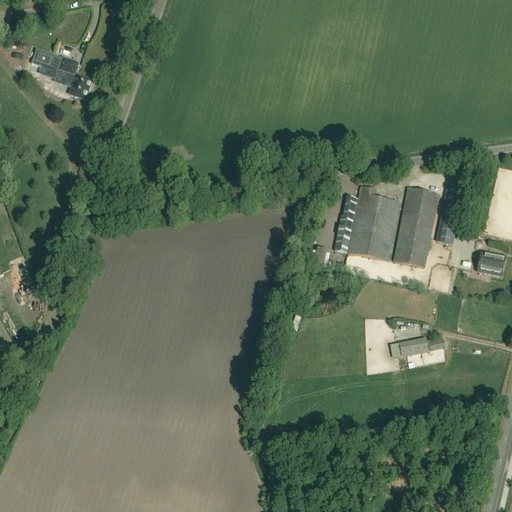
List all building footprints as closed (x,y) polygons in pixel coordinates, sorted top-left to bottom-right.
[(55,73),(60,59),(37,51),(32,65),(55,73)] [(85,102),(92,82),(75,76),(79,65),(63,60),(58,76),(68,80),(66,85),(68,88),(73,90),(70,96),(85,102)] [(448,186),(441,223),(456,226),(463,189),(449,186),(448,186)] [(388,262),(399,203),(375,199),(377,191),(362,188),(349,255),(388,262)] [(430,240),(439,196),(408,190),(394,263),(425,269),(430,240)] [(357,201),(347,199),(343,218),(342,217),(335,252),(347,254),(357,201)] [(502,278),(506,259),(482,254),(477,273),(502,278)] [(445,349),(442,338),(427,342),(426,339),(399,344),(402,359),(429,353),(428,353),(445,349)]
